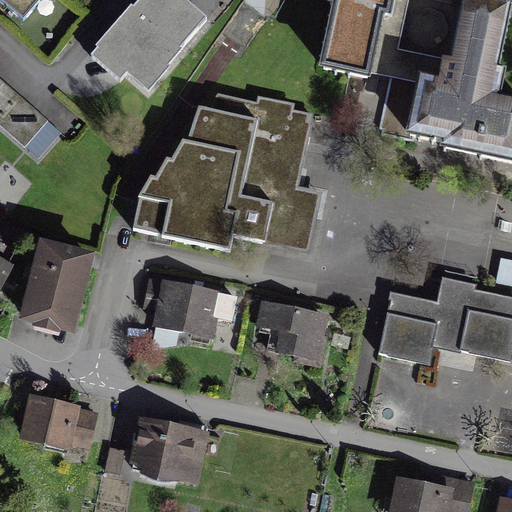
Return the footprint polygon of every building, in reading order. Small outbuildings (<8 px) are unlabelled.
[(0,0),(0,1),(24,21),(42,0),(0,0)] [(131,5),(95,47),(97,49),(91,56),(121,83),(127,74),(149,93),(170,68),(168,66),(182,50),(180,49),(207,17),(187,0),(139,0),(134,7),(131,5)] [(326,0),(326,2),(334,4),(321,66),(373,77),(373,74),(385,15),(394,16),(396,0),(326,0)] [(399,50),(409,0),(396,0),(394,16),(385,15),(373,74),(391,78),(417,84),(420,74),(438,79),(443,59),(399,50)] [(391,78),(379,135),(414,142),(415,138),(442,144),(442,148),(511,162),(511,98),(500,96),(506,69),(500,67),(511,5),(511,4),(490,0),(463,0),(452,59),(443,58),(443,59),(438,79),(420,74),(417,84),(391,78)] [(0,80),(0,126),(39,160),(62,134),(0,80)] [(138,197),(132,230),(232,254),(236,238),(310,255),(324,190),(299,185),(313,114),(293,110),(295,104),(258,97),(257,103),(218,95),(211,109),(200,108),(188,143),(183,140),(172,160),(166,159),(158,180),(150,178),(138,197)] [(0,291),(13,265),(9,262),(19,242),(4,234),(6,229),(0,225),(0,291)] [(18,322),(76,336),(96,254),(39,240),(18,322)] [(499,289),(511,290),(511,264),(501,264),(499,289)] [(389,293),(378,354),(429,364),(432,350),(511,365),(511,357),(511,299),(474,292),(475,285),(443,279),(438,302),(389,293)] [(155,315),(152,328),(214,341),(218,320),(232,323),(238,298),(218,294),(218,293),(162,281),(161,286),(148,284),(142,313),(155,315)] [(261,302),(256,328),(279,333),(275,354),(293,358),(292,363),(321,370),(328,340),(325,339),(330,316),(261,302)] [(29,395),(19,442),(70,452),(74,439),(92,444),(99,414),(81,410),(82,408),(29,395)] [(199,487),(211,433),(140,418),(129,466),(143,469),(141,477),(158,483),(182,484),(199,487)] [(110,446),(104,474),(121,476),(128,449),(110,446)] [(432,485),(396,478),(389,511),(470,511),(476,483),(434,474),(432,485)] [(511,511),(511,500),(501,498),(497,511),(511,511)]
